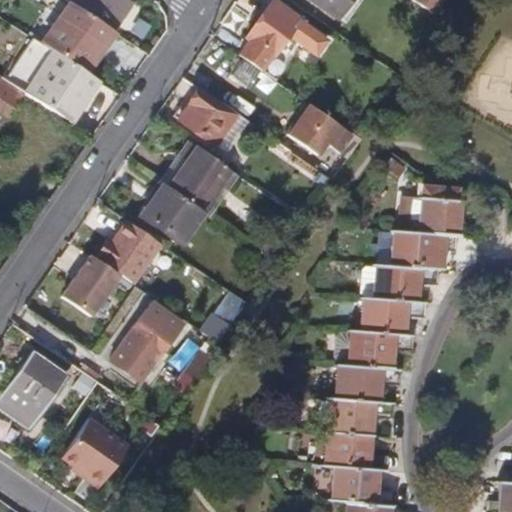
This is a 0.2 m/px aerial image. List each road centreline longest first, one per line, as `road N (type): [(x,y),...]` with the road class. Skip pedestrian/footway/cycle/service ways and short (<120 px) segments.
road 1 (residential): [(207,6),(0,306)]
road 2 (residential): [(511,274),(484,268),(442,319),(416,378),(408,448),(429,511)]
